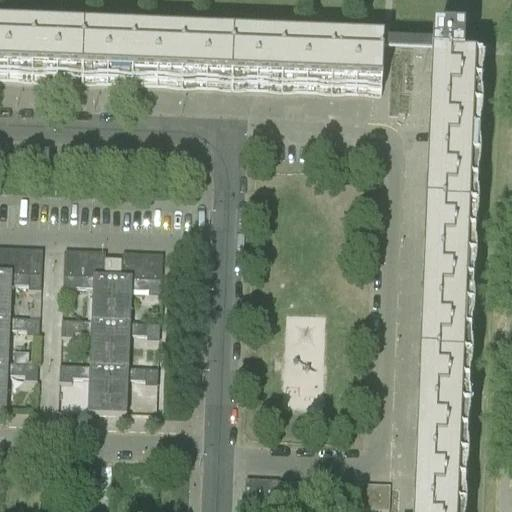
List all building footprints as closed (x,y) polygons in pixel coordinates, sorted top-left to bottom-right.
[(0,81),(156,87),(379,96),(381,52),(157,43),(0,36),(0,81)] [(429,54),(429,68),(412,497),(411,511),(461,511),(479,81),(460,80),(461,55),(429,54)] [(5,255),(4,277),(16,278),(17,256),(5,255)] [(17,256),(16,278),(29,278),(30,256),(17,256)] [(29,278),(41,279),(42,257),(30,256),(29,278)] [(62,258),(61,281),(74,282),(75,258),(62,258)] [(89,259),(75,258),(74,282),(88,283),(89,259)] [(88,283),(102,283),(102,266),(103,259),(89,259),(88,283)] [(119,260),(119,267),(119,284),(132,284),(133,261),(119,260)] [(133,261),(132,284),(146,285),(147,261),(133,261)] [(146,285),(159,286),(160,262),(147,261),(146,285)] [(102,283),(110,283),(119,284),(119,267),(102,266),(102,283)] [(0,277),(0,324),(9,325),(10,291),(27,291),(27,296),(40,297),(41,279),(29,278),(16,278),(4,277),(0,277)] [(90,294),(89,328),(108,329),(110,283),(102,283),(88,283),(74,282),(61,281),(60,298),(73,299),(73,294),(90,294)] [(110,283),(108,329),(128,330),(129,296),(146,297),(146,302),(159,302),(159,286),(146,285),(132,284),(119,284),(110,283)] [(0,324),(0,369),(7,369),(8,336),(26,337),(25,342),(38,342),(39,326),(9,325),(0,324)] [(88,339),(87,373),(106,374),(108,329),(89,328),(59,327),(58,343),(71,344),(71,339),(88,339)] [(108,329),(106,374),(126,375),(127,341),(144,342),(144,347),(157,348),(157,331),(128,330),(108,329)] [(0,369),(0,415),(5,416),(6,381),(24,382),(24,387),(36,388),(37,371),(7,369),(0,369)] [(85,420),(104,420),(106,374),(87,373),(57,372),(56,389),(69,389),(69,384),(87,385),(85,420)] [(106,374),(104,420),(124,421),(125,386),(143,387),(142,392),(155,393),(155,376),(126,375),(106,374)] [(243,509),(276,510),(276,486),(244,484),(243,509)] [(276,510),(288,510),(289,486),(276,486),(276,510)] [(288,510),(300,511),(301,487),(289,486),(288,510)] [(300,511),(313,511),(314,487),(301,487),(300,511)] [(313,511),(325,511),(326,488),(314,487),(313,511)] [(325,511),(329,511),(337,511),(339,488),(326,488),(325,511)] [(337,511),(350,511),(351,489),(339,488),(337,511)] [(350,511),(363,511),(364,489),(351,489),(350,511)] [(363,511),(375,511),(376,490),(364,489),(363,511)] [(376,490),(375,511),(388,511),(389,490),(376,490)]
